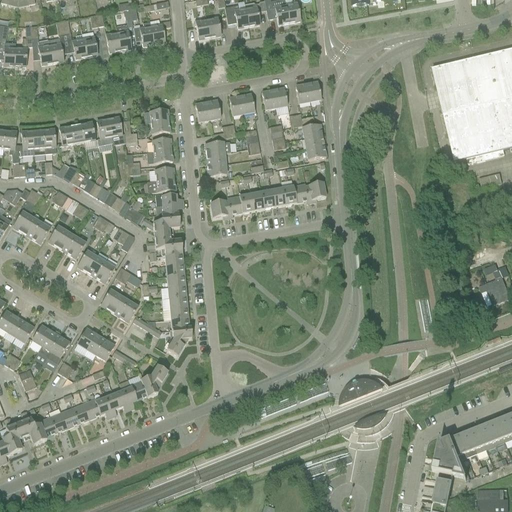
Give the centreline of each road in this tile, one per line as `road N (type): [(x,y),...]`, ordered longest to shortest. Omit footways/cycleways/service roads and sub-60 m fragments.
road 1 (unclassified): [(183,97),(303,75),(299,48),(286,38),(179,59)]
road 2 (unknown): [(511,162),(463,175),(445,169),(426,71),(511,42)]
road 3 (residential): [(0,489),(224,402)]
road 4 (unclassified): [(175,78),(37,101),(0,98)]
road 5 (residential): [(405,511),(419,440),(511,400)]
road 6 (residential): [(208,246),(195,232),(183,97)]
road 7 (residential): [(208,246),(345,221)]
